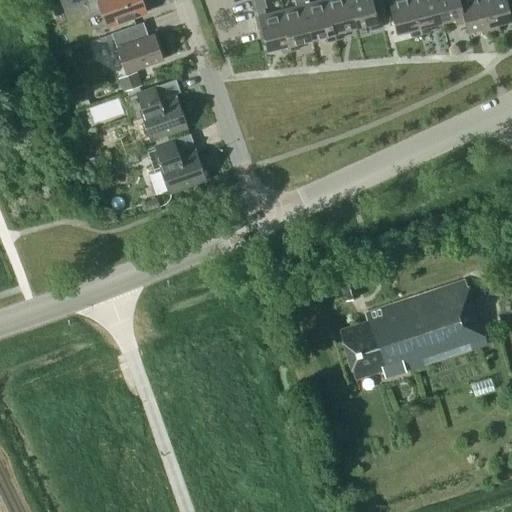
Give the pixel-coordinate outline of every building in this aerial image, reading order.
[(85,0),(89,11),(99,7),(106,26),(147,12),(143,0),(85,0)] [(282,53),(290,50),(280,9),(265,13),(263,8),(266,7),(264,0),(253,0),(266,49),(280,46),(282,53)] [(293,0),(295,5),(280,9),(290,50),(299,48),(297,41),(300,40),(311,38),(301,0),(291,0),(292,0),(293,0)] [(301,0),(311,38),(318,36),(324,34),(326,41),(334,39),(324,0),(316,0),(309,2),(308,0),(301,0)] [(324,0),(334,39),(343,37),(341,30),(355,26),(348,0),(324,0)] [(348,0),(355,26),(361,25),(368,23),(370,30),(379,27),(377,20),(377,17),(374,6),(372,0),(348,0)] [(411,35),(420,33),(411,0),(387,0),(396,32),(410,29),(411,35)] [(411,0),(420,33),(429,31),(427,24),(432,23),(440,21),(435,0),(411,0)] [(435,0),(440,21),(450,18),(454,17),(456,24),(464,22),(463,15),(458,0),(435,0)] [(458,0),(464,22),(466,31),(474,29),(480,27),(482,34),(490,32),(482,0),(458,0)] [(482,0),(490,32),(499,29),(497,23),(511,19),(506,0),(482,0)] [(148,36),(143,21),(111,32),(125,71),(163,58),(154,33),(148,36)] [(142,85),(137,71),(118,78),(123,91),(142,85)] [(162,104),(155,85),(127,95),(136,119),(142,116),(149,137),(187,124),(178,99),(162,104)] [(90,105),(85,87),(71,92),(77,109),(90,105)] [(93,105),(96,120),(127,113),(124,98),(93,105)] [(181,157),(174,138),(146,148),(147,150),(138,152),(140,159),(149,156),(154,171),(160,169),(168,190),(205,177),(196,152),(181,157)] [(159,207),(156,198),(145,202),(148,211),(159,207)] [(360,296),(354,276),(339,280),(345,300),(360,296)] [(486,343),(465,280),(364,313),(366,320),(338,329),(354,378),(382,369),(384,376),(486,343)]
